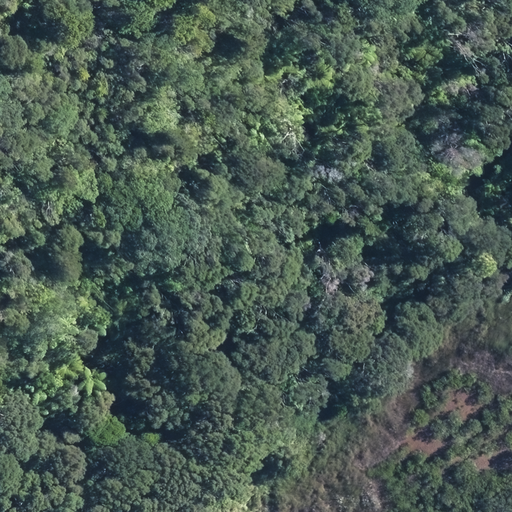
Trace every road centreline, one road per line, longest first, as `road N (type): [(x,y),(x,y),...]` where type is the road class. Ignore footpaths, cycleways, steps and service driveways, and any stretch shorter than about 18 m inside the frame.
road 1 (track): [(189,511),(215,452),(274,379),(342,323),(401,191),(420,171),(511,133)]
road 2 (track): [(0,110),(203,175),(401,191)]
